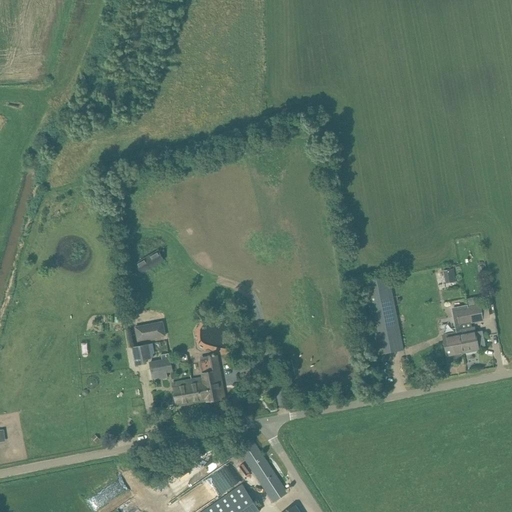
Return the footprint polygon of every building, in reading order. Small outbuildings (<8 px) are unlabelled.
[(158,250),(136,264),(142,274),(165,261),(158,250)] [(486,275),(484,265),(478,267),(480,276),(486,275)] [(445,277),(455,276),(453,269),(443,271),(445,277)] [(403,350),(402,340),(391,277),(366,281),(378,354),(403,350)] [(480,298),(468,300),(472,322),(484,320),(480,298)] [(468,305),(451,308),(456,332),(442,335),(446,355),(463,352),(459,330),(472,327),(471,323),(472,322),(468,300),(467,300),(468,305)] [(137,342),(166,336),(163,321),(134,327),(137,342)] [(472,327),(459,330),(463,352),(478,349),(478,347),(485,346),(483,337),(476,338),(475,332),(473,332),(472,327)] [(143,345),(132,347),(135,366),(147,364),(143,345)] [(171,358),(169,358),(168,353),(161,355),(162,360),(149,362),(152,376),(173,372),(171,358)] [(208,360),(200,361),(203,377),(193,379),(194,388),(198,387),(199,391),(204,390),(205,394),(206,393),(207,400),(209,399),(211,403),(212,404),(215,403),(217,402),(217,399),(224,398),(216,354),(207,356),(208,360)] [(193,379),(173,383),(175,394),(176,400),(177,406),(207,400),(206,393),(205,394),(204,390),(199,391),(198,387),(194,388),(193,379)] [(237,448),(243,456),(273,502),(287,493),(252,438),(237,448)] [(112,495),(125,489),(120,478),(102,486),(106,494),(111,492),(112,495)] [(263,511),(246,484),(200,511),(263,511)] [(142,511),(145,510),(138,497),(111,511),(142,511)]
